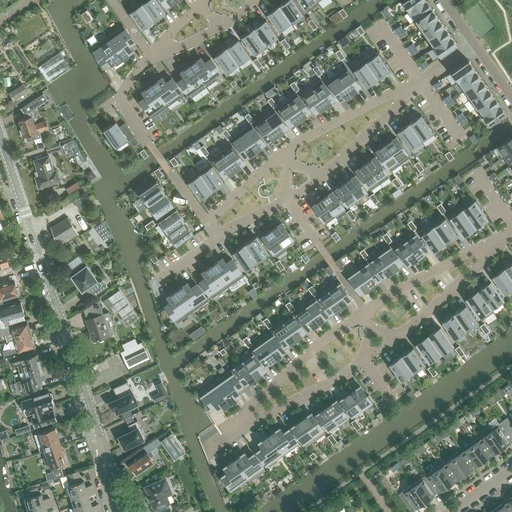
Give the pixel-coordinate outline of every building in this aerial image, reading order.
[(156,0),(143,0),(140,2),(142,4),(154,21),(162,15),(165,13),(166,13),(165,12),(164,10),(156,0)] [(286,0),(287,0),(279,6),(291,23),(290,23),(292,25),(304,16),(292,0),(286,0)] [(297,0),(307,13),(319,4),(318,2),(316,0),(297,0)] [(405,0),(402,2),(409,12),(417,6),(425,0),(405,0)] [(425,0),(417,6),(409,12),(415,21),(423,15),(432,9),(425,0)] [(140,2),(128,11),(129,13),(128,14),(133,21),(135,20),(140,28),(141,29),(142,30),(142,29),(146,27),(154,21),(142,4),(140,2)] [(279,6),(267,14),(279,31),(290,23),(291,23),(279,6)] [(343,8),(338,11),(343,18),(347,15),(343,8)] [(385,8),(380,11),(385,18),(390,15),(385,8)] [(423,15),(415,21),(421,29),(429,24),(438,17),(432,9),(423,15)] [(429,24),(421,29),(427,38),(436,32),(444,26),(438,17),(429,24)] [(266,20),(253,29),(266,46),(266,45),(278,37),(266,20)] [(123,25),(107,37),(122,58),(129,54),(132,52),(133,51),(132,51),(131,49),(129,46),(135,42),(123,25)] [(400,25),(393,30),(396,34),(403,29),(400,25)] [(360,26),(356,29),(360,35),(365,32),(360,26)] [(436,32),(427,38),(434,47),(442,41),(450,35),(444,26),(436,32)] [(242,37),(241,37),(242,38),(243,39),(255,56),(267,47),(266,45),(266,46),(253,29),(245,34),(242,37)] [(403,29),(396,34),(399,38),(406,33),(403,29)] [(442,41),(434,47),(440,56),(457,44),(450,35),(442,41)] [(107,37),(91,48),(94,52),(103,65),(108,61),(111,64),(112,65),(112,66),(113,65),(116,63),(122,58),(107,37)] [(238,39),(226,48),(238,65),(250,57),(238,39)] [(413,43),(406,47),(409,51),(415,47),(413,43)] [(415,47),(409,51),(412,56),(418,51),(415,47)] [(226,48),(214,56),(226,74),(238,65),(226,48)] [(43,63),(38,67),(48,81),(53,77),(58,74),(63,70),(69,66),(59,52),(54,56),(49,59),(43,63)] [(376,52),(364,60),(378,79),(390,71),(383,61),(385,60),(379,52),(378,53),(376,52)] [(197,61),(191,65),(206,87),(217,80),(214,76),(220,72),(210,59),(205,63),(203,60),(202,58),(201,58),(200,58),(197,61)] [(364,60),(352,69),(365,88),(378,79),(364,60)] [(425,60),(418,65),(422,70),(428,65),(425,60)] [(475,69),(468,60),(451,72),(449,73),(456,82),(458,81),(466,75),(475,69)] [(181,72),(181,73),(182,74),(184,77),(179,81),(190,98),(206,87),(191,65),(185,69),(181,72)] [(346,67),(336,73),(350,94),(360,87),(346,67)] [(458,81),(464,90),(472,84),(481,78),(475,69),(466,75),(458,81)] [(350,94),(336,73),(326,80),(340,101),(350,94)] [(162,78),(152,85),(168,107),(184,95),(172,78),(166,83),(164,80),(163,78),(162,77),(162,78)] [(478,93),(487,87),(481,78),(472,84),(464,90),(462,91),(468,100),(470,99),(478,93)] [(321,79),(311,86),(325,106),(335,100),(321,79)] [(439,81),(432,86),(435,90),(442,85),(439,81)] [(23,84),(10,93),(15,100),(28,91),(23,84)] [(143,91),(142,92),(143,93),(144,94),(146,97),(140,101),(152,118),(168,107),(152,85),(146,89),(143,91)] [(325,106),(311,86),(301,93),(316,113),(325,106)] [(485,102),(493,96),(487,87),(478,93),(470,99),(468,100),(475,109),(477,107),(485,102)] [(32,111),(48,100),(43,93),(20,109),(24,115),(25,114),(26,118),(19,120),(22,128),(20,128),(23,138),(26,137),(27,142),(41,137),(40,133),(49,130),(46,121),(35,125),(32,116),(33,116),(32,111)] [(297,94),(287,101),(300,119),(310,112),(297,94)] [(449,95),(442,100),(445,104),(451,99),(449,95)] [(491,111),(500,104),(493,96),(485,102),(477,107),(475,109),(481,118),(483,116),(491,111)] [(451,99),(445,104),(448,108),(454,103),(451,99)] [(300,119),(287,101),(278,108),(291,126),(300,119)] [(506,114),(500,104),(491,111),(483,116),(489,125),(506,114)] [(275,110),(265,117),(278,135),(287,128),(275,110)] [(461,113),(454,117),(457,121),(464,117),(461,113)] [(422,117),(421,115),(420,115),(417,118),(409,123),(422,143),(434,134),(433,132),(435,131),(429,123),(428,124),(422,117)] [(265,117),(255,124),(268,142),(278,135),(265,117)] [(464,117),(457,121),(460,125),(467,121),(464,117)] [(112,124),(103,130),(108,138),(106,139),(112,147),(114,145),(117,149),(129,141),(135,136),(125,122),(119,127),(117,124),(116,121),(112,124)] [(397,131),(397,132),(397,133),(398,134),(410,151),(422,143),(409,123),(401,129),(397,131)] [(265,144),(251,124),(250,124),(241,131),(255,151),(265,144)] [(255,151),(241,131),(232,137),(231,138),(245,158),(255,151)] [(469,138),(473,144),(478,141),(473,134),(469,138)] [(504,156),(511,150),(511,135),(497,146),(504,156)] [(395,137),(386,144),(400,164),(410,158),(395,137)] [(62,149),(59,143),(45,147),(48,154),(62,149)] [(400,164),(386,144),(376,151),(391,171),(400,164)] [(222,152),(235,170),(245,163),(232,145),(222,152)] [(144,149),(140,152),(144,158),(148,155),(144,149)] [(449,151),(445,154),(449,161),(454,158),(449,151)] [(212,159),(225,177),(235,170),(222,152),(212,159)] [(39,176),(35,177),(39,188),(60,181),(56,170),(54,171),(49,156),(34,161),(39,176)] [(178,164),(174,157),(170,160),(174,166),(178,164)] [(375,157),(366,163),(380,184),(390,177),(375,157)] [(211,163),(199,172),(212,191),(224,183),(211,163)] [(380,184),(366,163),(356,170),(370,191),(380,184)] [(154,171),(158,178),(163,175),(158,168),(154,171)] [(91,170),(85,174),(90,180),(96,176),(91,170)] [(212,191),(199,172),(186,181),(188,183),(186,184),(192,191),(193,190),(200,200),(212,191)] [(463,181),(458,174),(454,177),(458,184),(463,181)] [(355,176),(345,182),(358,201),(368,194),(355,176)] [(76,182),(66,188),(69,193),(79,187),(76,182)] [(358,201),(345,182),(335,189),(349,207),(358,201)] [(154,183),(137,195),(146,207),(165,193),(159,185),(157,187),(154,183)] [(332,191),(323,198),(335,217),(345,210),(332,191)] [(165,193),(146,207),(148,206),(157,218),(171,207),(168,203),(171,201),(165,193)] [(335,217),(323,198),(313,205),(320,215),(318,216),(323,223),(324,222),(326,224),(335,217)] [(473,200),(461,208),(475,227),(487,219),(480,209),(482,208),(476,200),(475,202),(473,200)] [(5,207),(0,208),(0,218),(3,227),(10,225),(5,207)] [(475,227),(461,208),(449,217),(461,234),(462,235),(463,236),(463,235),(467,233),(475,227)] [(174,210),(157,222),(165,234),(184,221),(179,213),(177,214),(174,210)] [(68,218),(51,228),(58,246),(78,234),(68,218)] [(431,222),(430,222),(445,243),(457,235),(445,218),(433,226),(431,222)] [(184,221),(165,234),(174,246),(176,245),(177,247),(184,242),(183,240),(191,235),(188,230),(190,229),(184,221)] [(445,243),(430,222),(418,231),(433,252),(445,243)] [(295,238),(290,232),(288,233),(281,223),(272,230),(286,250),(285,248),(294,241),(293,239),(295,238)] [(286,250),(272,230),(262,237),(276,257),(286,250)] [(335,232),(331,235),(336,241),(340,238),(335,232)] [(414,233),(405,240),(418,258),(425,253),(427,251),(427,250),(425,248),(414,233)] [(257,236),(256,236),(252,239),(244,244),(258,263),(257,261),(269,253),(258,238),(257,236)] [(405,240),(395,246),(406,262),(407,264),(408,265),(408,264),(410,263),(418,258),(405,240)] [(233,252),(232,253),(233,254),(234,255),(246,272),(258,263),(244,244),(236,250),(233,252)] [(389,245),(380,252),(393,271),(402,264),(389,245)] [(380,252),(370,259),(383,277),(393,271),(380,252)] [(158,260),(154,253),(149,256),(154,263),(158,260)] [(305,253),(301,256),(305,263),(309,260),(305,253)] [(0,268),(9,266),(5,254),(0,255),(0,268)] [(223,259),(222,258),(218,261),(212,265),(228,287),(244,276),(232,259),(226,263),(224,260),(223,259)] [(344,264),(339,258),(335,261),(340,267),(344,264)] [(359,270),(370,286),(380,280),(367,261),(357,268),(359,270)] [(88,287),(90,289),(88,291),(92,297),(107,286),(102,280),(98,283),(96,281),(97,280),(86,266),(83,268),(80,264),(72,270),(75,274),(71,277),(82,291),(88,287)] [(203,272),(202,272),(203,273),(203,274),(205,277),(206,277),(201,281),(200,281),(212,298),(228,287),(212,265),(206,270),(203,272)] [(333,272),(329,266),(324,269),(329,275),(333,272)] [(511,291),(511,279),(504,268),(492,277),(505,296),(511,291)] [(353,283),(360,293),(370,286),(359,270),(349,277),(347,278),(352,285),(353,283)] [(0,305),(3,305),(1,300),(18,295),(18,293),(19,292),(18,288),(16,287),(14,281),(0,285),(0,305)] [(338,282),(328,289),(341,307),(351,300),(344,290),(345,289),(341,283),(339,284),(338,282)] [(492,310),(504,301),(492,285),(491,282),(487,285),(479,291),(493,312),(494,312),(492,310)] [(188,283),(187,283),(183,285),(177,290),(193,312),(209,301),(197,284),(191,288),(189,285),(188,283)] [(108,296),(103,300),(113,314),(118,310),(127,323),(132,319),(137,316),(118,288),(113,292),(108,296)] [(328,289),(318,296),(331,314),(341,307),(328,289)] [(168,297),(167,297),(168,298),(169,299),(171,302),(165,306),(177,323),(193,312),(177,290),(171,294),(168,297)] [(493,312),(479,291),(471,297),(466,300),(468,302),(481,321),(493,312)] [(315,298),(305,305),(318,323),(326,318),(328,316),(326,313),(315,298)] [(84,310),(86,316),(87,319),(86,320),(88,327),(89,327),(91,331),(90,331),(93,341),(110,336),(113,335),(108,322),(112,321),(109,312),(103,314),(102,311),(99,301),(95,302),(84,310)] [(0,328),(0,330),(11,326),(9,320),(24,315),(20,302),(0,308),(0,328)] [(305,305),(296,312),(307,327),(309,330),(311,328),(318,323),(305,305)] [(479,324),(467,307),(465,305),(461,308),(453,314),(467,333),(479,324)] [(292,314),(283,321),(296,339),(303,334),(305,332),(303,329),(292,314)] [(467,333),(453,314),(445,319),(441,322),(443,324),(453,339),(465,331),(467,333)] [(283,321),(273,328),(284,343),(286,346),(288,344),(296,339),(283,321)] [(0,336),(2,336),(1,336),(5,335),(7,341),(7,342),(9,341),(9,342),(31,335),(31,334),(30,333),(32,332),(31,329),(29,328),(27,323),(11,328),(11,326),(0,330),(0,328),(0,336)] [(201,326),(197,329),(201,334),(205,331),(201,326)] [(452,345),(442,330),(440,328),(436,331),(428,336),(440,353),(452,345)] [(272,333),(262,340),(275,358),(283,353),(285,351),(283,349),(272,333)] [(9,342),(12,349),(2,352),(4,356),(13,354),(35,347),(33,341),(34,340),(33,337),(31,336),(31,335),(9,342)] [(440,353),(428,336),(420,342),(416,345),(418,347),(428,362),(440,353)] [(122,345),(125,350),(120,352),(125,362),(128,368),(149,357),(146,351),(142,342),(138,344),(135,339),(122,345)] [(262,340),(253,347),(264,362),(266,365),(268,363),(275,358),(262,340)] [(425,364),(414,349),(413,347),(409,350),(401,356),(413,373),(425,364)] [(250,350),(241,357),(255,377),(262,372),(265,371),(263,368),(250,350)] [(41,367),(38,358),(37,359),(36,355),(21,359),(12,362),(13,367),(18,366),(20,373),(25,372),(39,367),(41,367)] [(413,373),(401,356),(393,361),(389,364),(390,366),(395,374),(394,375),(399,383),(401,381),(413,373)] [(241,357),(231,364),(244,382),(245,384),(248,383),(255,377),(241,357)] [(25,372),(27,379),(16,382),(20,394),(41,388),(41,387),(40,387),(38,381),(43,379),(45,379),(41,367),(39,367),(25,372)] [(230,370),(214,381),(230,403),(236,398),(239,396),(240,396),(240,395),(239,394),(236,391),(242,387),(230,370)] [(214,381),(199,392),(210,409),(216,405),(220,410),(224,407),(230,403),(214,381)] [(110,402),(109,402),(110,403),(112,409),(113,409),(114,409),(115,409),(117,413),(138,403),(135,399),(132,392),(127,382),(113,388),(117,396),(118,395),(119,398),(111,401),(110,402)] [(360,386),(350,393),(354,398),(363,411),(373,404),(371,402),(373,401),(368,395),(367,396),(360,386)] [(411,390),(407,393),(411,400),(415,397),(411,390)] [(49,393),(49,392),(23,401),(28,415),(33,413),(34,416),(32,417),(35,427),(54,421),(51,411),(44,413),(43,410),(44,410),(44,408),(53,405),(52,400),(51,400),(53,398),(51,394),(49,393)] [(353,418),(363,411),(354,398),(350,393),(344,397),(340,400),(353,418)] [(493,395),(487,400),(490,405),(497,400),(493,395)] [(332,403),(326,407),(339,425),(349,419),(336,400),(332,403)] [(339,425),(326,407),(320,411),(317,414),(330,432),(339,425)] [(385,418),(380,412),(376,415),(381,421),(385,418)] [(316,440),(325,433),(311,413),(307,416),(301,420),(316,440)] [(511,421),(510,423),(507,418),(501,421),(511,436),(511,421)] [(119,437),(117,438),(121,445),(122,444),(124,449),(146,438),(140,426),(137,420),(128,425),(131,431),(119,437)] [(316,440),(301,420),(295,424),(292,427),(306,447),(316,440)] [(509,442),(511,440),(511,436),(501,421),(497,425),(488,431),(488,432),(500,449),(501,451),(507,447),(506,446),(505,445),(507,444),(509,442)] [(55,428),(34,435),(40,452),(43,451),(58,446),(57,441),(59,440),(55,428)] [(297,441),(288,429),(283,433),(281,430),(280,429),(279,428),(278,428),(275,430),(269,435),(272,440),(281,452),(283,455),(299,444),(297,441)] [(164,435),(159,439),(173,458),(178,454),(184,450),(170,430),(164,435)] [(496,454),(501,451),(500,449),(488,432),(488,431),(479,437),(491,455),(493,454),(495,452),(496,454)] [(272,440),(269,435),(263,439),(260,442),(259,442),(259,443),(260,444),(262,447),(257,451),(265,464),(267,466),(283,455),(281,452),(272,440)] [(489,456),(491,455),(479,437),(470,443),(471,444),(482,461),(484,463),(489,459),(488,457),(489,456)] [(155,461),(152,456),(160,451),(157,447),(161,444),(157,438),(145,446),(147,449),(128,461),(137,473),(155,461)] [(478,467),(484,463),(482,461),(471,444),(470,443),(461,450),(462,451),(464,454),(470,463),(473,467),(475,466),(477,465),(478,466),(478,467)] [(58,446),(43,451),(45,457),(47,456),(48,458),(51,468),(55,478),(63,476),(60,465),(66,463),(62,451),(60,452),(58,446)] [(472,469),(473,467),(470,463),(464,454),(462,451),(461,450),(452,456),(453,457),(465,473),(466,476),(471,472),(471,471),(470,470),(472,469)] [(263,467),(253,454),(248,458),(246,455),(245,453),(244,453),(243,453),(240,455),(234,460),(237,465),(247,478),(246,478),(249,482),(265,470),(263,467)] [(461,479),(466,476),(465,473),(453,457),(452,456),(443,462),(456,480),(458,478),(459,477),(460,477),(460,479),(461,479)] [(404,458),(397,463),(400,467),(407,462),(404,458)] [(237,465),(234,460),(228,464),(224,467),(224,468),(225,469),(227,472),(222,476),(231,489),(236,485),(246,478),(247,478),(237,465)] [(454,481),(456,480),(453,475),(446,466),(444,463),(443,462),(435,468),(435,469),(447,486),(448,488),(454,484),(453,484),(452,482),(454,481)] [(393,472),(400,467),(397,463),(390,468),(393,472)] [(443,492),(448,488),(447,486),(435,469),(435,468),(426,475),(438,492),(440,491),(442,490),(443,491),(443,492)] [(78,471),(66,475),(70,486),(67,486),(71,496),(94,489),(92,484),(86,487),(84,481),(81,482),(78,471)] [(433,495),(438,492),(426,475),(412,484),(413,485),(424,502),(426,504),(431,500),(430,498),(431,497),(433,495)] [(166,478),(145,487),(154,510),(157,509),(157,511),(171,511),(170,508),(168,509),(167,506),(170,504),(167,497),(173,494),(166,478)] [(412,484),(398,494),(410,511),(415,508),(417,507),(419,506),(420,507),(421,508),(426,504),(424,502),(413,485),(412,484)] [(25,498),(28,508),(44,504),(51,502),(50,498),(43,500),(42,494),(39,494),(37,487),(26,491),(28,498),(25,498)] [(94,489),(71,496),(74,506),(90,501),(88,495),(95,493),(94,489)] [(342,511),(349,506),(344,500),(337,506),(342,511)] [(90,501),(74,506),(75,511),(88,511),(100,508),(99,504),(92,506),(90,501)] [(52,506),(51,502),(44,504),(28,508),(28,511),(46,511),(46,508),(52,506)] [(501,504),(496,508),(497,510),(499,511),(511,511),(509,508),(506,503),(504,505),(502,506),(502,505),(501,504)]
